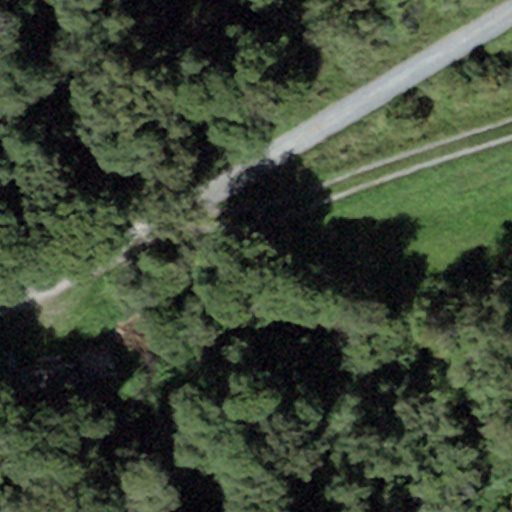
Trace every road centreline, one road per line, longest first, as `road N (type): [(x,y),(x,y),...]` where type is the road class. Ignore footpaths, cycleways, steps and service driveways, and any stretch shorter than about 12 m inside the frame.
road 1 (track): [(511,0),(96,252)]
road 2 (track): [(96,252),(255,221),(511,124)]
